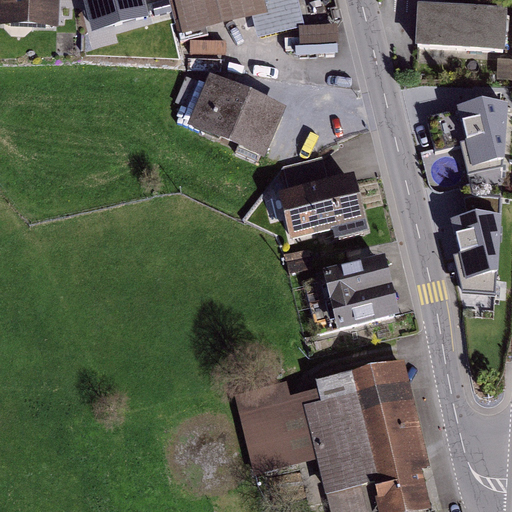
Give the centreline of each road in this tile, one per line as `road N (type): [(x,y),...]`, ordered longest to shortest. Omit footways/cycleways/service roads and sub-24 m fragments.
road 1 (tertiary): [(360,0),(464,451),(477,477),(511,489)]
road 2 (unknown): [(216,66),(378,75)]
